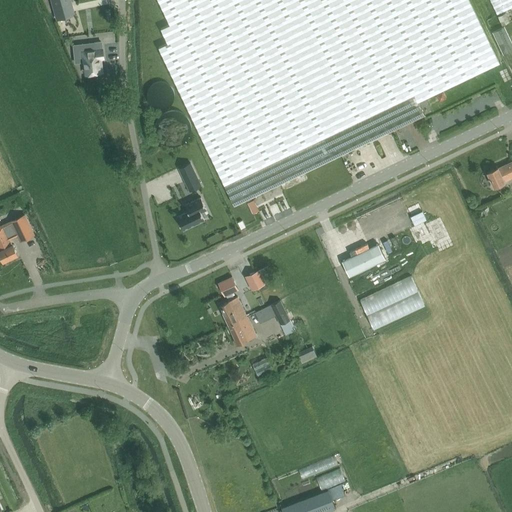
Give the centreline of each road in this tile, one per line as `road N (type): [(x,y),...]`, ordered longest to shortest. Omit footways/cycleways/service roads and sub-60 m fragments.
road 1 (tertiary): [(159,280),(511,115)]
road 2 (unclassified): [(159,280),(124,89),(122,0)]
road 3 (tertiary): [(203,511),(169,426),(143,400),(107,384)]
road 4 (tertiary): [(107,384),(131,301),(159,280)]
